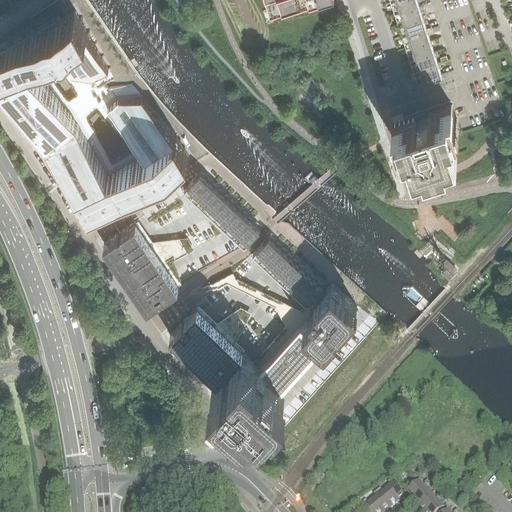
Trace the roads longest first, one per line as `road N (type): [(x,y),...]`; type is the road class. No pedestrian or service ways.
road 1 (unclassified): [(207,413),(0,114)]
road 2 (trunk): [(100,464),(68,314),(0,160)]
road 3 (trunk): [(0,217),(41,322),(73,472)]
road 4 (residential): [(405,98),(381,107),(350,8)]
road 5 (residential): [(350,8),(371,1),(405,98)]
